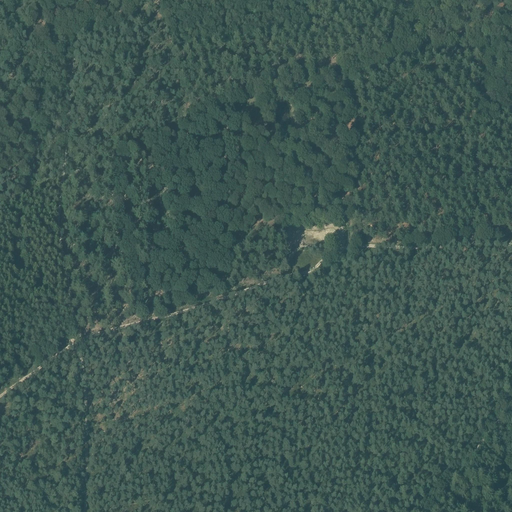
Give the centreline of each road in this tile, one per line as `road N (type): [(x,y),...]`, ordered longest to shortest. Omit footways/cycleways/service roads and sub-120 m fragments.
road 1 (track): [(72,0),(58,229),(84,390),(84,511)]
road 2 (track): [(426,511),(511,403)]
